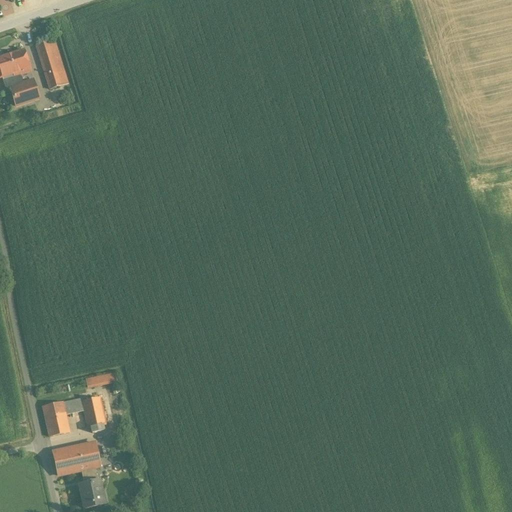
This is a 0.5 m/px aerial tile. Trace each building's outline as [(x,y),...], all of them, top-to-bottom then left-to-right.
[(61,81),(48,43),(36,47),(49,85),(61,81)] [(23,51),(0,58),(0,79),(13,75),(14,79),(16,78),(18,84),(28,81),(26,75),(30,73),(23,51)] [(28,81),(18,84),(16,78),(14,79),(11,79),(14,87),(11,88),(16,105),(38,98),(33,82),(28,83),(28,81)] [(117,369),(89,374),(91,383),(119,378),(117,369)] [(99,399),(82,403),(84,412),(88,430),(90,429),(91,434),(103,432),(102,427),(105,426),(99,399)] [(82,401),(63,406),(65,416),(84,412),(82,403),(82,401)] [(62,404),(43,408),(49,438),(69,434),(65,416),(63,406),(62,404)] [(94,446),(76,450),(75,449),(53,453),(58,477),(80,472),(80,471),(94,468),(99,467),(94,446)] [(94,468),(80,471),(80,472),(83,485),(77,486),(83,509),(104,505),(99,482),(97,482),(94,468)] [(139,493),(128,493),(129,503),(140,502),(139,493)]
